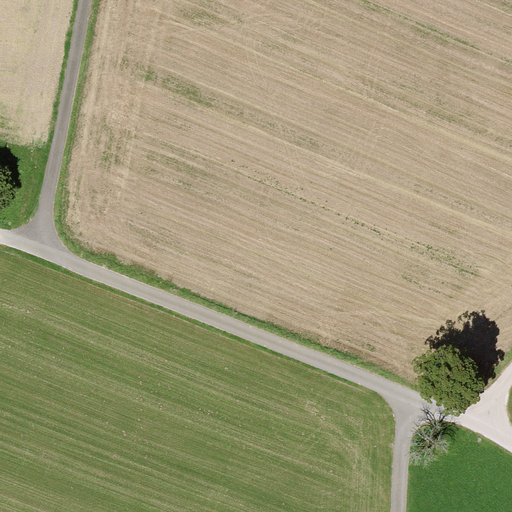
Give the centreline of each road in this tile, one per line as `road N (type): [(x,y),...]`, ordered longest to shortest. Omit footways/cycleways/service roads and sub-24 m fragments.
road 1 (track): [(0,234),(405,399),(477,419),(511,444)]
road 2 (track): [(81,0),(35,246)]
